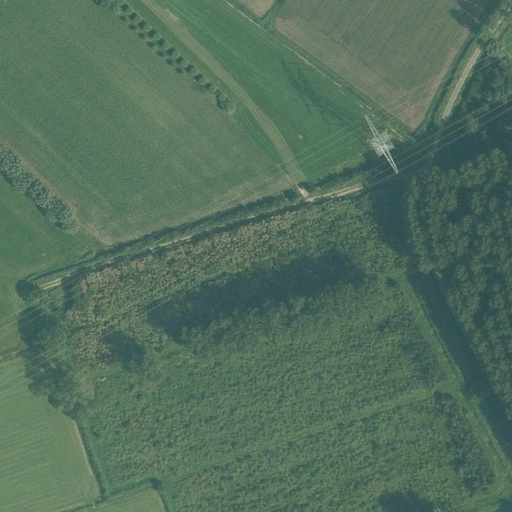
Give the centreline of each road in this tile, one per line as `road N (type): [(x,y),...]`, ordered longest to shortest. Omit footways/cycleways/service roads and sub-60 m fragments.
road 1 (track): [(42,357),(20,299),(53,282),(425,172)]
road 2 (unclassified): [(511,416),(438,279),(422,190),(444,115),(511,3)]
